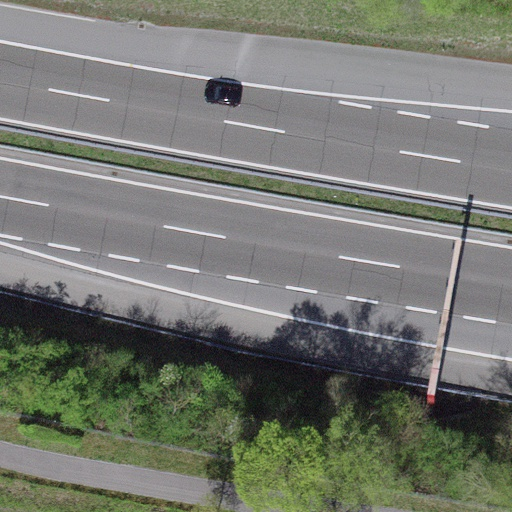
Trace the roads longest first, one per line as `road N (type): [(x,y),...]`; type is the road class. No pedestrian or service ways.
road 1 (motorway): [(511,169),(0,80)]
road 2 (motorway): [(0,196),(511,284)]
